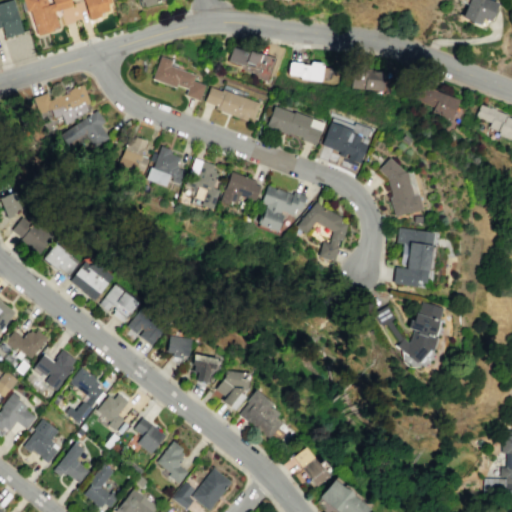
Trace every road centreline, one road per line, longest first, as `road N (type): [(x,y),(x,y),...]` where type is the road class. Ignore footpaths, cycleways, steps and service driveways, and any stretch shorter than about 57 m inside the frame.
road 1 (residential): [(100,52),(113,86),(147,113),(337,181),(358,198),(371,226),(362,274)]
road 2 (tertiary): [(298,511),(250,457),(0,266)]
road 3 (tertiary): [(511,91),(380,41),(211,20)]
road 4 (tertiary): [(211,20),(0,83)]
